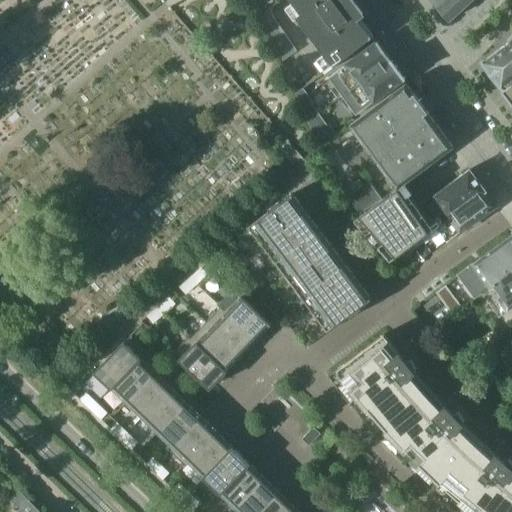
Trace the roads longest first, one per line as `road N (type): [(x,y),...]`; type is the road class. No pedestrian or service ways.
road 1 (residential): [(303,366),(287,348),(226,411),(330,511)]
road 2 (secondary): [(0,368),(148,511)]
road 3 (residential): [(445,511),(303,366)]
road 4 (residential): [(393,303),(511,436)]
road 5 (residential): [(306,181),(393,303)]
road 6 (residential): [(393,303),(511,211)]
road 7 (tertiary): [(511,177),(428,65)]
